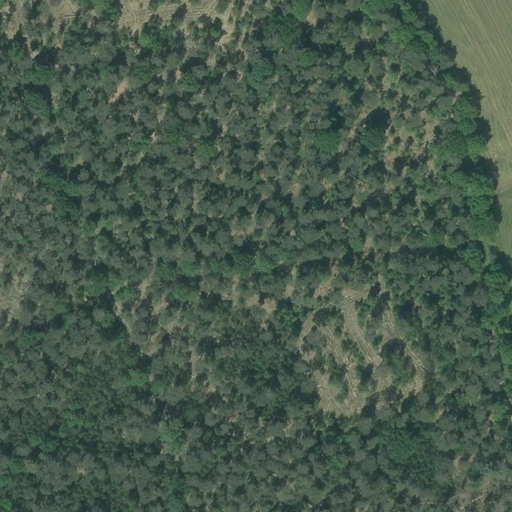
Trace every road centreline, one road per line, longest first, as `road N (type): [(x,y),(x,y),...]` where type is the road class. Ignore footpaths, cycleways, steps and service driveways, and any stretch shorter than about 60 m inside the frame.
road 1 (track): [(183,511),(142,374),(0,24)]
road 2 (track): [(384,0),(451,95),(511,434)]
